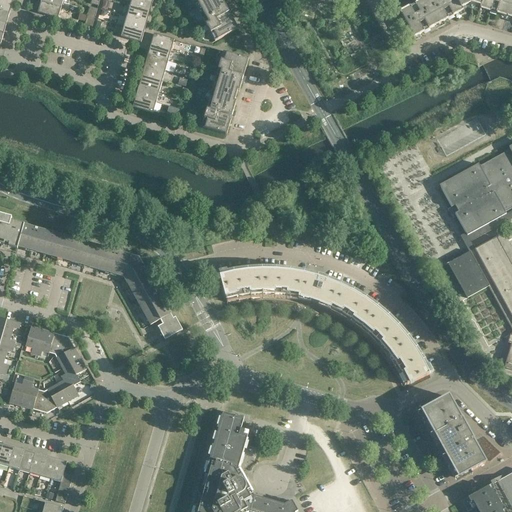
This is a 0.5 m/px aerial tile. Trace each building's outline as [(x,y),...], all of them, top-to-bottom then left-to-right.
[(10,3),(0,0),(0,11),(7,13),(8,13),(9,13),(12,3),(11,2),(10,3)] [(41,0),(41,2),(43,3),(42,3),(61,9),(63,0),(41,0)] [(151,1),(147,0),(131,0),(130,6),(148,11),(150,11),(153,1),(151,0),(151,1)] [(221,3),(219,0),(208,0),(198,6),(201,11),(198,12),(215,42),(238,29),(223,2),(221,3)] [(410,7),(400,13),(414,38),(423,32),(424,32),(425,34),(427,33),(429,31),(428,30),(429,30),(438,24),(424,0),(422,0),(412,6),(410,7)] [(424,0),(438,24),(447,19),(448,19),(449,21),(453,18),(453,16),(463,10),(462,8),(461,9),(455,0),(424,0)] [(455,0),(461,9),(462,8),(470,4),(480,6),(481,7),(483,0),(455,0)] [(480,6),(480,9),(490,12),(491,12),(490,14),(493,15),(495,15),(496,14),(506,17),(511,0),(483,0),(481,7),(480,6)] [(43,3),(41,2),(37,14),(58,20),(61,9),(42,3),(43,3)] [(148,11),(130,6),(127,16),(145,22),(145,21),(147,22),(150,11),(148,11)] [(7,13),(0,11),(0,22),(4,24),(5,23),(7,24),(9,13),(8,13),(7,13)] [(113,14),(102,11),(100,18),(105,20),(105,18),(112,18),(113,14)] [(145,22),(127,16),(124,27),(142,32),(144,32),(147,22),(145,21),(145,22)] [(142,32),(124,27),(121,38),(141,43),(144,32),(142,32)] [(154,35),(152,39),(151,45),(153,46),(152,46),(171,51),(174,40),(154,35)] [(153,46),(151,45),(148,55),(150,56),(149,56),(168,62),(171,51),(152,46),(153,46)] [(248,59),(223,52),(214,85),(217,86),(215,91),(236,97),(238,89),(240,89),(248,59)] [(150,56),(148,55),(145,66),(147,66),(146,67),(165,72),(168,62),(149,56),(150,56)] [(147,66),(145,66),(142,76),(144,77),(143,77),(162,82),(165,72),(146,67),(147,66)] [(144,77),(142,76),(139,86),(141,87),(140,88),(159,93),(162,82),(143,77),(144,77)] [(141,87),(139,86),(136,97),(138,97),(137,98),(156,103),(159,93),(140,88),(141,87)] [(236,97),(215,91),(214,96),(211,95),(201,128),(226,135),(235,105),(233,105),(236,97)] [(138,97),(136,97),(132,108),(137,110),(153,114),(156,103),(137,98),(138,97)] [(511,145),(509,147),(510,147),(509,148),(510,150),(479,167),(478,165),(477,165),(440,186),(441,189),(451,208),(448,210),(451,216),(454,214),(465,234),(466,233),(467,236),(468,236),(488,225),(506,215),(505,212),(511,208),(511,145)] [(0,244),(0,245),(17,249),(18,247),(123,277),(150,326),(160,321),(162,325),(157,328),(165,341),(182,331),(175,318),(174,318),(140,257),(11,220),(12,218),(0,214),(0,244)] [(511,266),(496,237),(474,250),(475,252),(470,255),(469,253),(448,264),(467,299),(488,287),(511,330),(511,333),(510,335),(507,344),(511,345),(510,347),(507,346),(501,364),(505,366),(504,368),(511,370),(511,266)] [(234,274),(219,277),(224,293),(223,293),(224,298),(225,297),(226,301),(238,298),(250,296),(262,295),(262,298),(274,298),(286,299),(298,301),(299,299),(300,299),(310,302),(319,305),(330,309),(329,311),(340,317),(350,323),(360,330),(362,328),(371,336),(379,345),(387,354),(394,364),(401,374),(407,386),(410,384),(410,385),(414,383),(414,382),(429,375),(428,373),(428,372),(427,372),(422,362),(415,350),(407,339),(397,328),(387,318),(377,309),(365,301),(353,293),(342,288),(341,287),(340,287),(327,282),(317,278),(305,275),(303,275),(302,275),(290,272),(276,271),(262,271),(248,272),(234,274)] [(4,319),(0,318),(0,331),(11,335),(13,328),(18,329),(20,324),(4,319)] [(43,331),(31,328),(25,347),(33,349),(31,354),(36,356),(43,331)] [(11,335),(0,331),(0,344),(13,348),(15,343),(9,342),(11,335)] [(54,334),(43,331),(36,356),(40,357),(42,352),(49,354),(54,334)] [(68,338),(54,334),(49,354),(54,355),(56,359),(74,349),(68,338)] [(13,348),(0,344),(0,356),(5,358),(7,351),(12,352),(13,348)] [(80,359),(74,349),(56,359),(62,369),(80,359)] [(86,370),(80,359),(62,369),(65,375),(60,377),(63,382),(68,379),(68,380),(76,376),(86,370)] [(80,383),(76,376),(68,380),(68,379),(63,382),(57,385),(67,403),(79,396),(73,387),(80,383)] [(22,386),(15,384),(9,403),(21,407),(28,382),(23,381),(22,386)] [(33,383),(28,382),(21,407),(32,410),(38,391),(31,389),(33,383)] [(67,403),(57,385),(47,391),(57,409),(57,410),(65,405),(64,404),(67,403)] [(44,392),(38,391),(32,410),(46,414),(57,409),(47,391),(44,392)] [(448,396),(447,397),(421,411),(458,478),(486,463),(473,440),(462,419),(461,419),(448,396)] [(222,415),(221,419),(219,418),(217,426),(219,426),(217,434),(215,433),(212,441),(215,441),(212,449),(210,448),(208,456),(210,456),(208,464),(206,463),(204,471),(206,471),(205,476),(208,477),(202,499),(198,498),(196,504),(195,509),(193,508),(191,511),(297,511),(292,501),(284,505),(253,496),(246,483),(246,482),(247,482),(247,481),(248,480),(248,479),(248,478),(247,477),(246,476),(245,475),(244,475),(243,475),(242,476),(238,469),(239,465),(241,465),(244,458),(241,457),(243,450),(246,450),(248,443),(246,442),(248,432),(240,430),(244,418),(236,415),(236,418),(222,415)] [(10,446),(4,445),(0,457),(0,465),(8,468),(14,449),(10,447),(10,446)] [(18,450),(14,449),(8,468),(19,471),(25,451),(18,449),(18,450)] [(31,452),(25,451),(19,471),(29,474),(35,455),(31,453),(31,452)] [(39,456),(35,455),(29,474),(40,477),(45,457),(39,455),(39,456)] [(52,458),(45,457),(40,477),(50,480),(56,460),(52,459),(52,458)] [(59,462),(56,460),(50,480),(61,483),(61,481),(63,477),(64,473),(67,463),(60,461),(59,462)] [(511,511),(511,473),(505,477),(504,475),(490,482),(492,485),(471,496),(477,507),(479,511),(511,511)] [(47,493),(45,499),(53,501),(55,495),(47,493)] [(477,507),(471,496),(468,498),(464,500),(463,504),(468,511),(473,509),(477,507)] [(61,511),(62,508),(45,503),(42,511),(61,511)]
